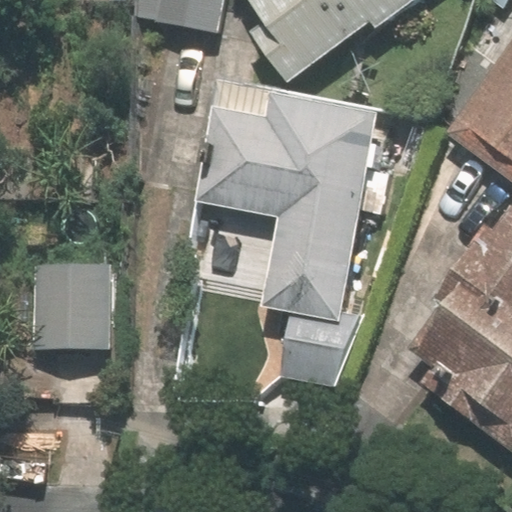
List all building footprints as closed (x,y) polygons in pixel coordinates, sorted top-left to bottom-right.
[(382,24),(387,31),(431,0),(262,0),(278,22),(264,31),(299,81),(382,24)] [(511,154),(511,60),(467,122),(511,154)] [(222,207),(294,215),(284,311),(304,313),(301,341),(368,349),(394,110),(286,98),(284,120),(233,115),(222,207)] [(511,213),(417,350),(511,415),(511,213)] [(126,263),(98,261),(55,291),(52,344),(122,348),(126,263)]
